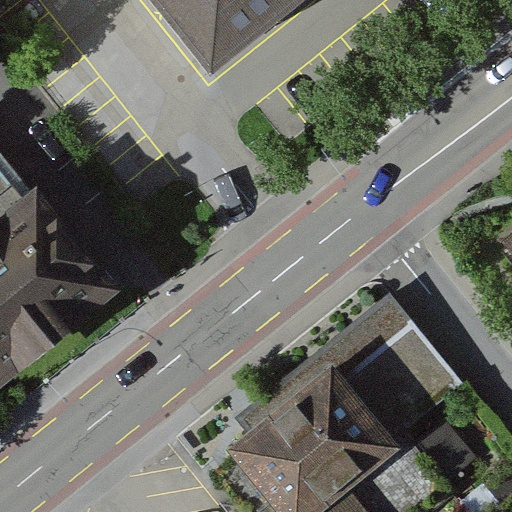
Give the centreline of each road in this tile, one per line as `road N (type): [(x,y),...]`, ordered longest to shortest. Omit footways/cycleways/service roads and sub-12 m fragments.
road 1 (tertiary): [(0,503),(366,210)]
road 2 (residential): [(366,210),(511,391)]
road 3 (tertiary): [(366,210),(511,93)]
